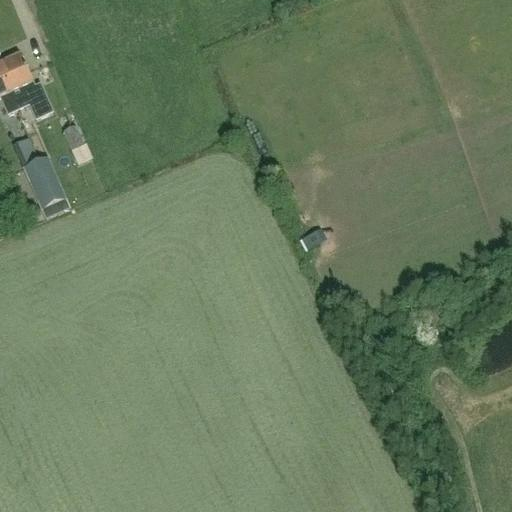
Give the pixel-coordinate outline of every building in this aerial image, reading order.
[(12,136),(33,126),(33,124),(53,115),(40,88),(35,90),(20,58),(0,67),(0,72),(16,107),(6,112),(2,114),(12,136)] [(0,72),(0,103),(4,112),(6,112),(16,107),(0,72)] [(89,156),(72,120),(54,128),(71,164),(87,157),(89,156)] [(66,202),(49,161),(24,172),(42,212),(66,202)] [(0,189),(14,222),(35,213),(16,170),(0,177),(0,189)]
